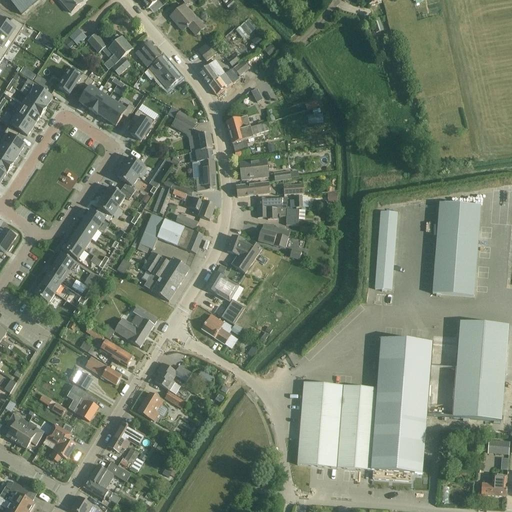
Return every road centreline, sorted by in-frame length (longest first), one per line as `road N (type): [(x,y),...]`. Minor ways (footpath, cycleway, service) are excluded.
road 1 (tertiary): [(170,330),(224,226),(222,156),(206,99),(124,0)]
road 2 (residential): [(35,231),(50,235),(64,225),(114,147),(63,115),(2,209)]
road 3 (unclassified): [(289,497),(281,440),(262,393),(170,330)]
road 4 (tertiary): [(68,496),(170,330)]
road 5 (unclassified): [(289,497),(466,511)]
